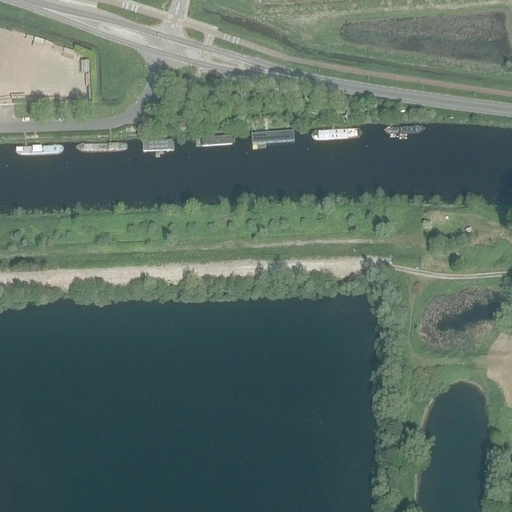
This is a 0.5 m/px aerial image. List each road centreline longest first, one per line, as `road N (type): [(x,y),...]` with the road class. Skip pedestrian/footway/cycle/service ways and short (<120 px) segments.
road 1 (track): [(0,279),(358,265),(446,277),(507,274)]
road 2 (secondary): [(511,109),(275,73)]
road 3 (unclassified): [(0,129),(122,120),(148,98),(164,53)]
road 4 (track): [(511,358),(444,363),(411,356),(417,272)]
